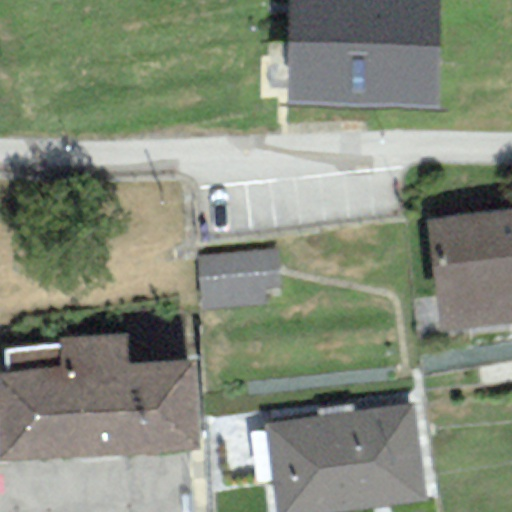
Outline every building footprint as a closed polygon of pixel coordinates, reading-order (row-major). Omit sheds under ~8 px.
[(438,0),(286,0),(283,105),(435,110),(438,0)] [(511,212),(427,223),(440,334),(511,325),(511,212)] [(277,249),(195,256),(200,310),(264,304),(263,289),(280,287),(277,249)] [(60,346),(3,352),(3,375),(0,375),(0,511),(191,511),(188,450),(197,450),(194,360),(127,363),(125,335),(58,338),(60,346)] [(412,405),(263,425),(274,511),(346,511),(425,501),(412,405)]
